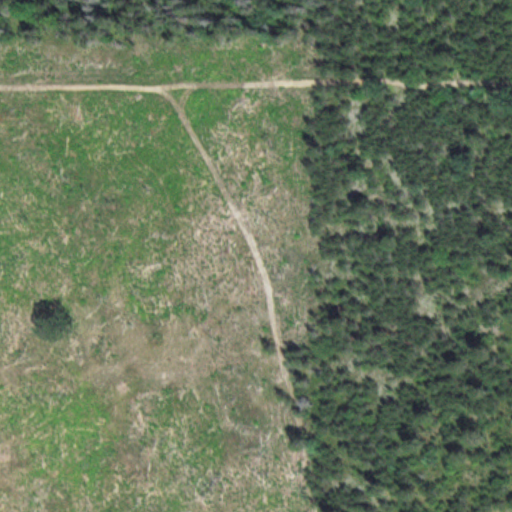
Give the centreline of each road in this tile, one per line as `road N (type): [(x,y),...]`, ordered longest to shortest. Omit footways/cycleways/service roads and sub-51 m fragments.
road 1 (track): [(511,81),(0,86)]
road 2 (track): [(98,0),(0,274)]
